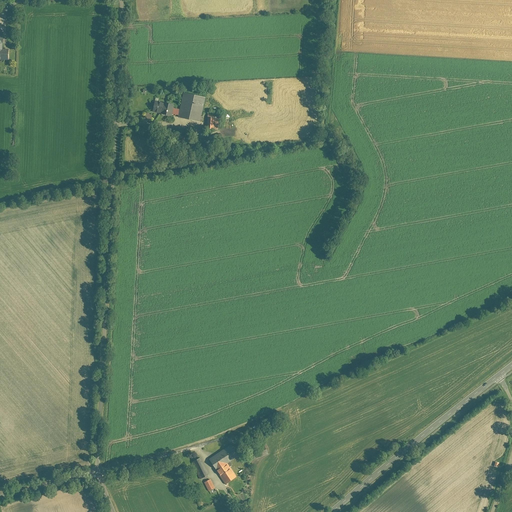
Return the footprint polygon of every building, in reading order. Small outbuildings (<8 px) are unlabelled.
[(3,50),(3,45),(4,45),(5,34),(0,33),(0,60),(9,61),(10,51),(3,50)] [(184,94),(178,119),(200,124),(206,99),(184,94)] [(156,100),(153,113),(168,117),(171,104),(156,100)] [(147,115),(145,121),(151,123),(153,117),(147,115)] [(212,123),(212,131),(219,131),(220,117),(207,116),(207,123),(212,123)] [(205,139),(208,151),(225,146),(222,135),(205,139)] [(246,451),(251,461),(269,453),(264,443),(246,451)] [(237,479),(228,464),(239,457),(231,445),(210,459),(227,485),(237,479)] [(195,464),(202,479),(210,475),(202,460),(195,464)] [(204,483),(209,492),(215,489),(211,480),(204,483)]
